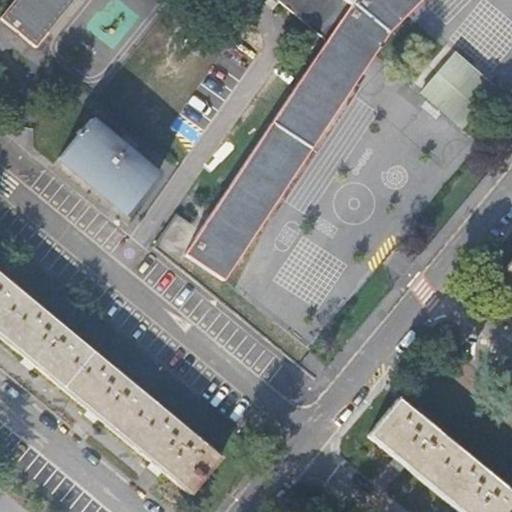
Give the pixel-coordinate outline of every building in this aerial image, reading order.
[(16,0),(3,17),(38,46),(75,0),(16,0)] [(284,0),(331,39),(185,249),(223,276),(392,29),(421,0),(284,0)] [(454,56),(419,98),(460,132),(495,91),(454,56)] [(91,117),(59,157),(85,177),(127,212),(158,173),(91,117)] [(218,459),(0,275),(0,337),(43,374),(109,429),(172,482),(187,495),(218,459)] [(511,511),(511,493),(397,399),(367,436),(391,456),(453,505),(460,511),(511,511)]
